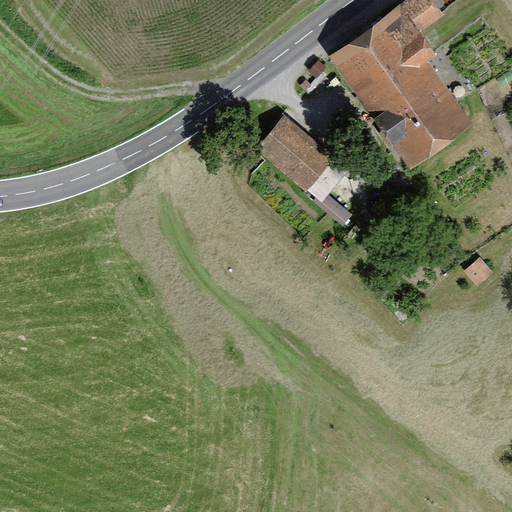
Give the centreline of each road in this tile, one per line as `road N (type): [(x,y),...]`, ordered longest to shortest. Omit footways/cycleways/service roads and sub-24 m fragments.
road 1 (tertiary): [(353,0),(171,133),(75,180),(0,196)]
road 2 (track): [(0,26),(73,86),(111,95),(232,91)]
